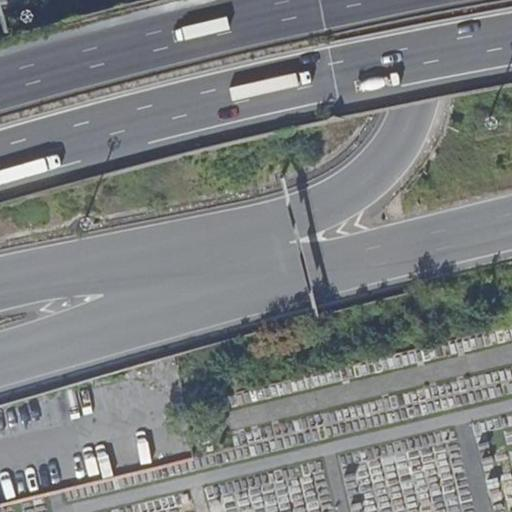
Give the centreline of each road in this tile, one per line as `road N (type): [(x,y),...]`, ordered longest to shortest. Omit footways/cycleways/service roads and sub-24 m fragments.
road 1 (motorway): [(0,156),(511,35)]
road 2 (primary): [(180,273),(332,202),(394,150),(419,87),(409,0)]
road 3 (motorway): [(338,0),(0,86)]
road 4 (primary): [(180,273),(342,262),(511,222)]
road 5 (primary): [(0,358),(60,339),(180,273)]
road 6 (motorway): [(0,283),(45,272),(180,273)]
